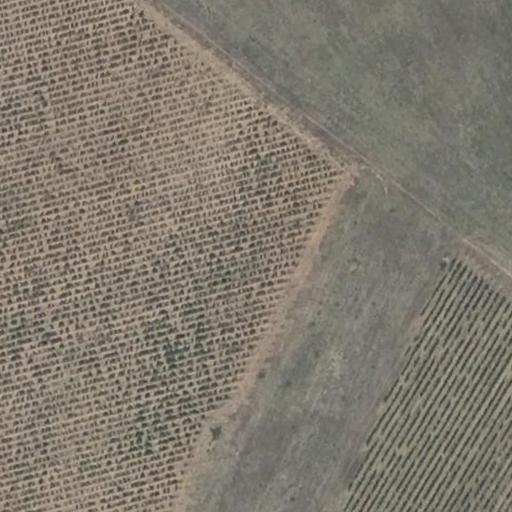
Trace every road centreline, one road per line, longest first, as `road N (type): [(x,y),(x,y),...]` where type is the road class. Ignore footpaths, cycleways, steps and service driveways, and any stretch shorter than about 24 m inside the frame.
road 1 (track): [(511,278),(152,0)]
road 2 (track): [(328,511),(445,227)]
